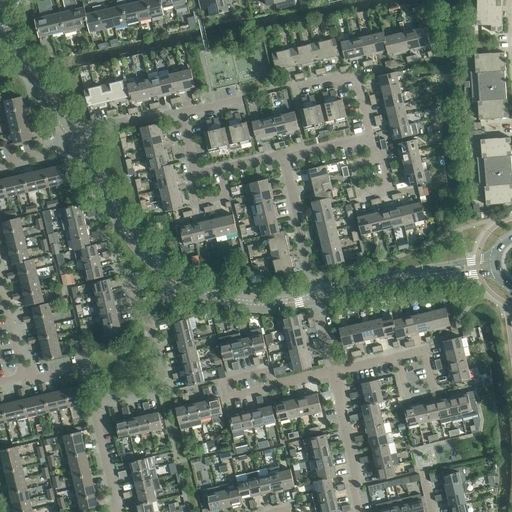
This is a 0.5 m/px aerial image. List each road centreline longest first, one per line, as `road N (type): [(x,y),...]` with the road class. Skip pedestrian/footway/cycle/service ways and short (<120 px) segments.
road 1 (tertiary): [(174,278),(128,234),(79,148)]
road 2 (tertiary): [(318,294),(246,303),(174,278)]
road 3 (residential): [(361,511),(331,372)]
road 4 (residential): [(318,294),(284,160)]
road 5 (residential): [(98,405),(165,388),(150,329)]
road 6 (tertiary): [(70,133),(0,26)]
